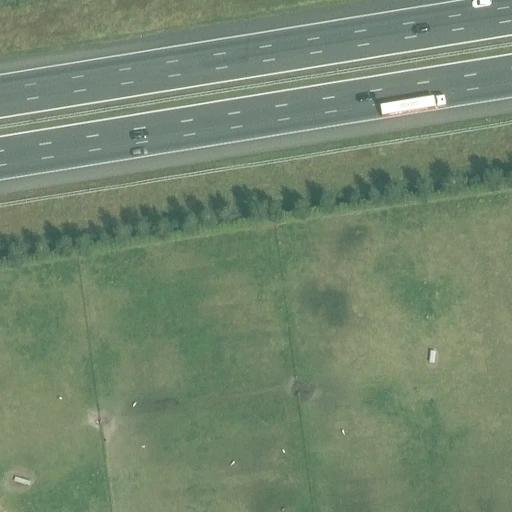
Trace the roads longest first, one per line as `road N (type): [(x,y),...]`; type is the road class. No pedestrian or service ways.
road 1 (motorway): [(511,14),(0,97)]
road 2 (motorway): [(0,158),(511,75)]
